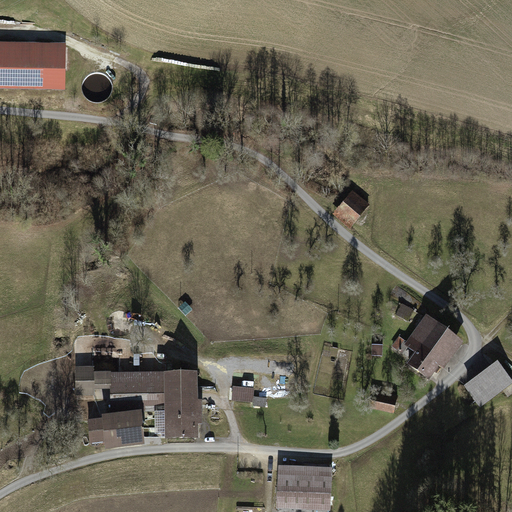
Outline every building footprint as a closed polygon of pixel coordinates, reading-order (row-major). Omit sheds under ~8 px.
[(74,46),(0,43),(0,92),(72,94),(74,46)] [(357,194),(337,215),(353,230),(373,208),(357,194)] [(467,339),(431,315),(409,346),(422,355),(414,366),(437,382),(467,339)] [(511,376),(503,363),(467,387),(482,409),(511,388),(511,376)] [(100,369),(80,369),(80,396),(95,396),(95,389),(113,389),(114,411),(168,410),(168,441),(205,441),(205,372),(100,373),(100,369)] [(258,390),(237,388),(235,403),(255,405),(258,390)] [(401,400),(381,395),(378,410),(397,415),(401,400)] [(147,413),(90,422),(94,445),(106,443),(108,451),(152,444),(147,413)] [(336,470),(282,467),(279,507),(334,511),(336,470)]
